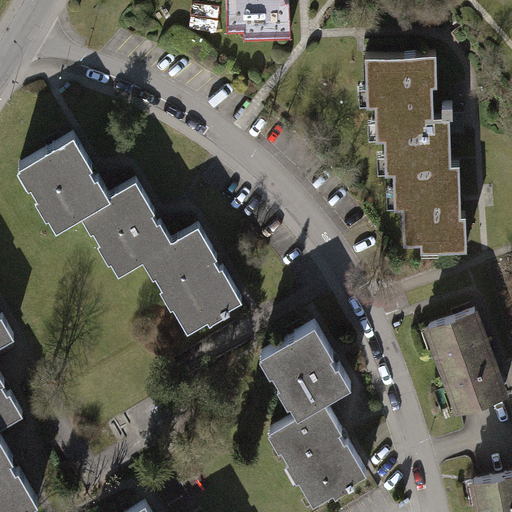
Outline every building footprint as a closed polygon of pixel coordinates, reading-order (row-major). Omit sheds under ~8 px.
[(222,0),(224,35),(292,33),(291,0),(222,0)] [(436,46),(366,48),(367,95),(375,94),(376,131),(384,131),(385,166),(390,166),(391,204),(401,203),(402,246),(471,244),(470,203),(460,204),(458,153),(452,153),(451,108),(433,108),(432,76),(437,76),(436,46)] [(70,123),(12,155),(50,222),(79,206),(107,190),(70,123)] [(136,174),(107,190),(79,206),(113,265),(142,249),(169,233),(136,174)] [(169,233),(142,249),(185,323),(240,291),(198,217),(169,233)] [(0,337),(19,326),(0,292),(0,337)] [(478,305),(419,326),(451,412),(509,391),(478,305)] [(349,379),(315,316),(258,347),(292,410),(324,392),(349,379)] [(0,422),(27,407),(0,359),(0,422)] [(344,427),(324,392),(292,410),(267,423),(311,503),(368,471),(344,427)] [(0,511),(11,511),(40,496),(0,425),(0,511)] [(511,511),(511,466),(464,476),(471,511),(511,511)] [(155,511),(146,495),(116,511),(155,511)]
